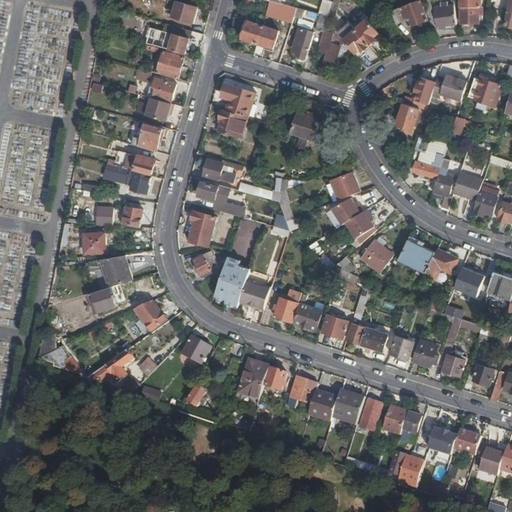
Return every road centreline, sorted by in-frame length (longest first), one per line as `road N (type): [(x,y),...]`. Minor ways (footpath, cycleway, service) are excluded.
road 1 (residential): [(213,55),(166,229),(182,290),(238,331),(511,419)]
road 2 (residential): [(358,100),(361,140),(394,192),(437,226),(511,252)]
road 3 (residential): [(511,54),(420,59),(358,100)]
road 4 (residential): [(358,100),(213,55)]
